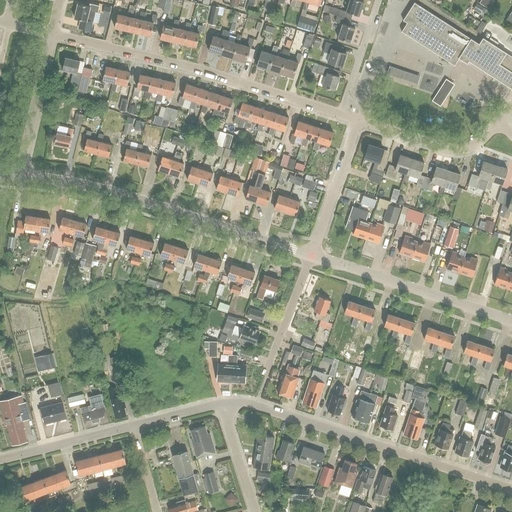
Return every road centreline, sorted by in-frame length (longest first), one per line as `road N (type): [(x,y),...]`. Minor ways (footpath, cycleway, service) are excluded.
road 1 (residential): [(17,176),(107,191),(312,256)]
road 2 (residential): [(511,491),(255,405),(222,403)]
road 3 (residential): [(343,115),(52,35)]
road 4 (residential): [(511,320),(312,256)]
road 5 (residential): [(496,123),(454,154),(358,121)]
road 6 (residential): [(17,176),(52,35)]
road 7 (residential): [(312,256),(358,121)]
road 8 (residential): [(133,427),(0,462)]
road 9 (residential): [(265,375),(312,256)]
road 10 (residential): [(343,115),(379,0)]
